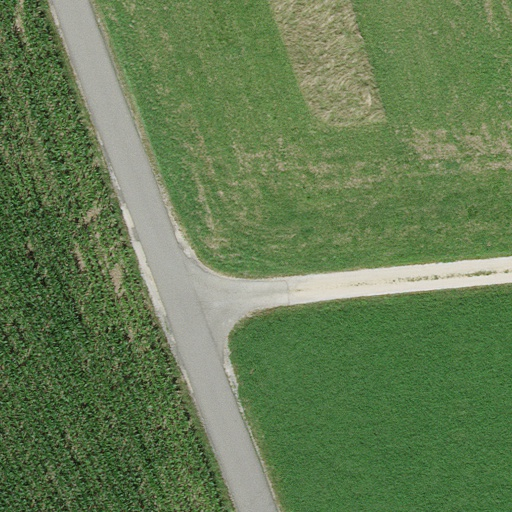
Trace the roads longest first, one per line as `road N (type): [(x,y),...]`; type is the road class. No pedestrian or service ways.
road 1 (unclassified): [(68,0),(256,511)]
road 2 (track): [(175,301),(511,275)]
